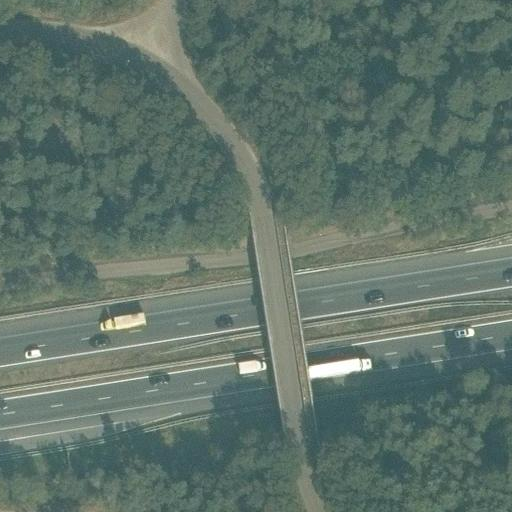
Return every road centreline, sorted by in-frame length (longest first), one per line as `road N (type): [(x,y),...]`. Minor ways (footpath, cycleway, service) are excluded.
road 1 (motorway): [(511,272),(0,352)]
road 2 (unclassified): [(0,288),(511,208)]
road 3 (motorway): [(0,415),(511,335)]
road 4 (unclassified): [(319,511),(302,460),(265,216),(238,154),(206,112),(139,55)]
road 5 (unclassified): [(0,29),(94,39),(139,55)]
